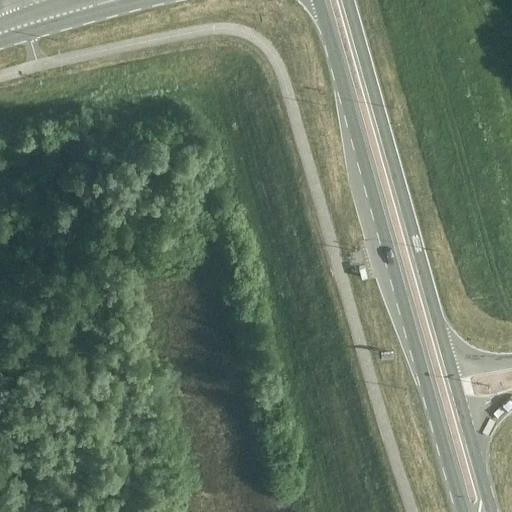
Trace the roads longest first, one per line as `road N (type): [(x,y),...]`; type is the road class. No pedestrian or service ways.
road 1 (primary): [(317,0),(463,511)]
road 2 (trunk): [(413,233),(347,0)]
road 3 (primary): [(449,367),(413,233)]
